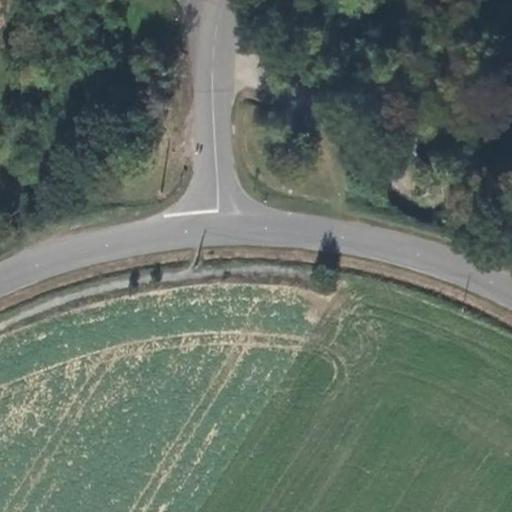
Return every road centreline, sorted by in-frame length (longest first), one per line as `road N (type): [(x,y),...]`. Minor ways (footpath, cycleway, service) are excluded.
road 1 (tertiary): [(215,229),(362,242),(511,293)]
road 2 (tertiary): [(227,0),(215,36),(215,229)]
road 3 (tertiary): [(0,280),(125,240),(215,229)]
